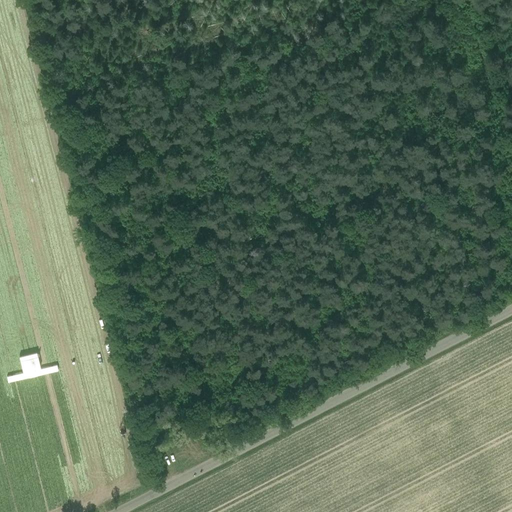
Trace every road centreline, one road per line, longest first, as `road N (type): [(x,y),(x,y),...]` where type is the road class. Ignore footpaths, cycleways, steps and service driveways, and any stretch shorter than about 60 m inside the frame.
road 1 (track): [(36,0),(124,362),(164,486)]
road 2 (unclassified): [(117,511),(511,309)]
road 3 (track): [(511,173),(462,0)]
